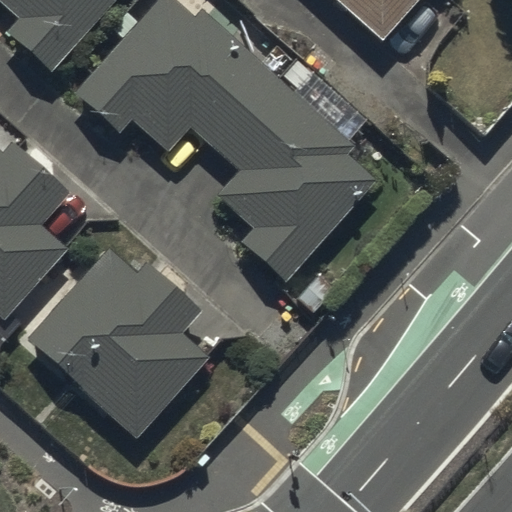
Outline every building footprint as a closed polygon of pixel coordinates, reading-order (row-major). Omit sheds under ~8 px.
[(0,0),(0,11),(12,22),(0,35),(0,37),(43,76),(112,0),(0,0)] [(348,148),(197,15),(190,22),(165,0),(151,0),(65,97),(111,138),(126,121),(164,155),(186,130),(236,174),(213,200),(246,230),(232,246),(276,285),(368,182),(339,157),(348,148)] [(330,0),(373,38),(407,0),(330,0)] [(0,161),(0,333),(62,262),(35,239),(62,209),(3,158),(0,161)] [(132,290),(103,264),(20,356),(130,454),(203,372),(175,347),(195,325),(143,278),(132,290)]
